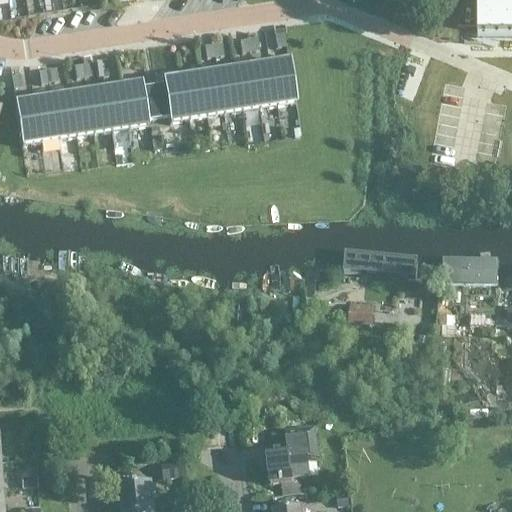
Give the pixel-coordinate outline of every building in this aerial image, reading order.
[(490,10),(477,10),(477,38),(490,38),(504,38),(511,38),(511,10),(504,10),(490,10)] [(278,51),(286,50),(284,37),(276,38),(278,51)] [(248,43),(250,55),(259,54),(257,41),(248,43)] [(250,55),(248,43),(240,44),(242,57),(250,55)] [(213,48),(215,61),(224,59),(222,47),(213,48)] [(215,61),(213,48),(205,49),(207,62),(215,61)] [(277,110),(295,107),(289,66),(270,69),(277,110)] [(93,80),(91,67),(83,68),(85,81),(93,80)] [(85,81),(83,68),(74,70),(76,82),(85,81)] [(253,71),(259,113),(277,110),(270,69),(253,71)] [(241,115),(259,113),(253,71),(235,74),(241,115)] [(48,74),(50,86),(58,85),(56,72),(48,74)] [(50,86),(48,74),(39,75),(41,88),(50,86)] [(224,118),(241,115),(235,74),(217,77),(224,118)] [(206,121),(224,118),(217,77),(200,79),(206,121)] [(14,92),(22,91),(20,78),(12,79),(14,92)] [(188,124),(206,121),(200,79),(182,82),(188,124)] [(188,124),(182,82),(164,85),(165,90),(153,92),(158,123),(170,121),(171,126),(188,124)] [(141,89),(123,91),(129,133),(147,130),(146,125),(158,123),(153,92),(141,94),(141,89)] [(123,91),(105,94),(112,135),(129,133),(123,91)] [(105,94),(88,97),(94,138),(112,135),(105,94)] [(88,97),(70,100),(76,141),(94,138),(88,97)] [(70,100),(52,102),(59,144),(76,141),(70,100)] [(52,102),(35,105),(41,146),(59,144),(52,102)] [(35,105),(17,108),(16,108),(22,149),(41,146),(35,105)] [(415,255),(347,253),(346,277),(414,279),(415,255)] [(499,291),(499,262),(444,262),(444,291),(499,291)] [(376,309),(350,307),(349,326),(374,328),(376,309)] [(271,488),(293,485),(293,483),(311,481),(308,462),(318,460),(316,442),(287,446),(288,456),(268,458),(271,488)] [(164,483),(187,480),(185,465),(162,467),(164,483)] [(119,490),(121,511),(155,511),(153,486),(119,490)]
